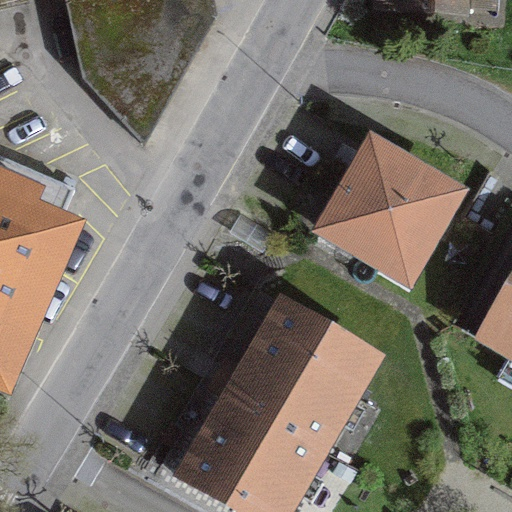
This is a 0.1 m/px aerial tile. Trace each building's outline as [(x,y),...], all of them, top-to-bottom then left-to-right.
[(0,0),(0,9),(26,4),(24,0),(0,0)] [(215,17),(211,0),(66,0),(84,80),(144,146),(215,17)] [(381,0),(381,5),(464,12),(465,0),(381,0)] [(458,196),(372,146),(322,232),(358,253),(361,249),(383,262),(387,255),(410,269),(427,240),(431,243),(458,196)] [(0,159),(0,377),(62,234),(56,232),(73,191),(0,159)] [(511,285),(480,340),(511,359),(511,285)] [(281,302),(178,478),(236,511),(290,511),(299,498),(291,493),(304,470),(312,475),(340,427),(332,422),(345,401),(353,405),(379,360),(281,302)]
